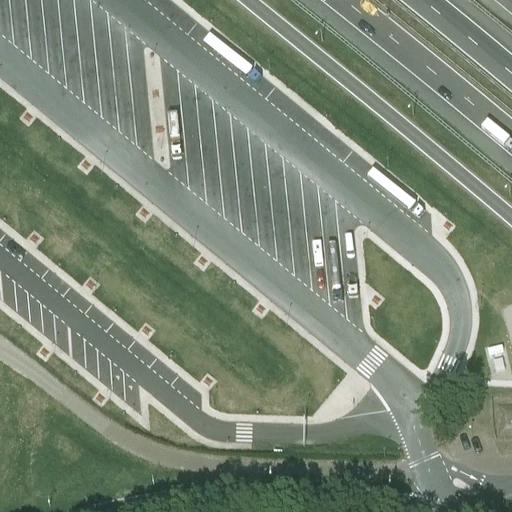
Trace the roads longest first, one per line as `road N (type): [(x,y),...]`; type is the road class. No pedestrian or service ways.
road 1 (motorway): [(245,0),(511,220)]
road 2 (motorway): [(104,511),(220,495),(365,499),(439,511)]
road 3 (motorway): [(340,0),(511,141)]
road 4 (motorway): [(511,77),(417,0)]
